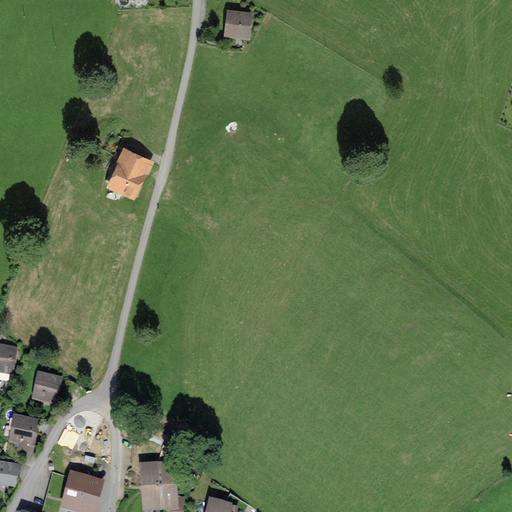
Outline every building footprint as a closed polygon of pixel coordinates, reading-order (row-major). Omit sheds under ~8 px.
[(230,17),(229,29),(232,29),(231,35),(244,37),(245,31),(248,31),(249,19),(230,17)] [(126,152),(117,173),(116,172),(110,185),(133,194),(148,162),(126,152)] [(0,348),(0,370),(10,371),(13,350),(0,348)] [(41,377),(37,397),(54,401),(58,381),(41,377)] [(42,418),(36,430),(43,434),(50,422),(42,418)] [(16,420),(13,440),(20,441),(19,450),(28,451),(30,449),(34,423),(16,420)] [(134,442),(132,465),(146,466),(148,443),(134,442)] [(0,464),(0,482),(7,483),(15,486),(20,467),(0,464)] [(145,469),(148,507),(173,504),(170,467),(145,469)] [(98,485),(75,479),(68,505),(91,511),(98,485)]
